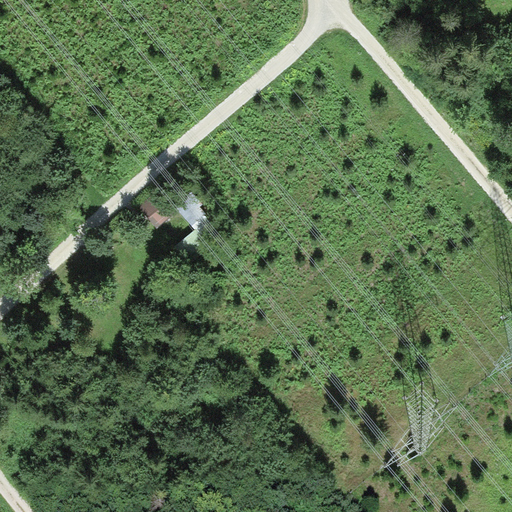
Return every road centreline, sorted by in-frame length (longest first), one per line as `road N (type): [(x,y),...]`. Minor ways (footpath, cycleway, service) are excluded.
road 1 (track): [(332,8),(0,312)]
road 2 (track): [(325,0),(511,216)]
